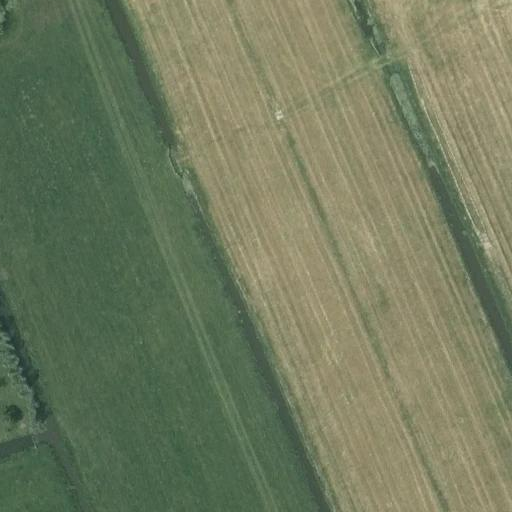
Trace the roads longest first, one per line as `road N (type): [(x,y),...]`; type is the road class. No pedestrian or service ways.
road 1 (track): [(403,52),(160,166),(130,166),(109,144),(76,0)]
road 2 (track): [(130,166),(273,511)]
road 3 (track): [(511,304),(385,0)]
